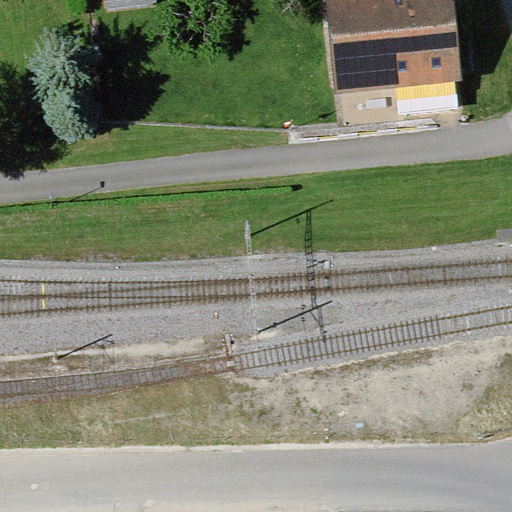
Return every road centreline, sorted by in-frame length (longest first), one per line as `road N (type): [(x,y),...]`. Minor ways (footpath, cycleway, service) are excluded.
road 1 (residential): [(511,138),(0,180)]
road 2 (residential): [(511,477),(0,484)]
